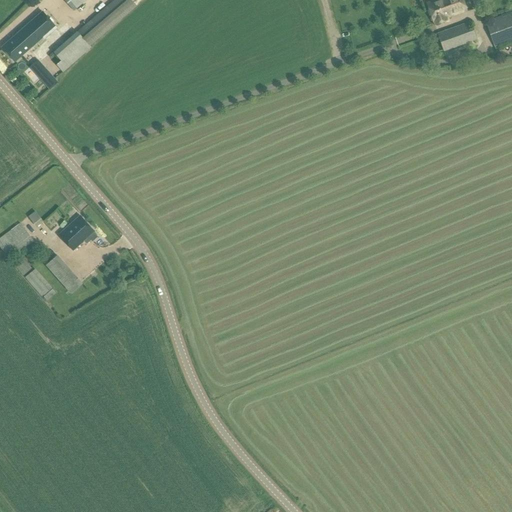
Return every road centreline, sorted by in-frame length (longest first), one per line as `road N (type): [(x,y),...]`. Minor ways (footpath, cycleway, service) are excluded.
road 1 (tertiary): [(294,511),(212,418),(153,268),(68,162)]
road 2 (unclassified): [(68,162),(395,41)]
